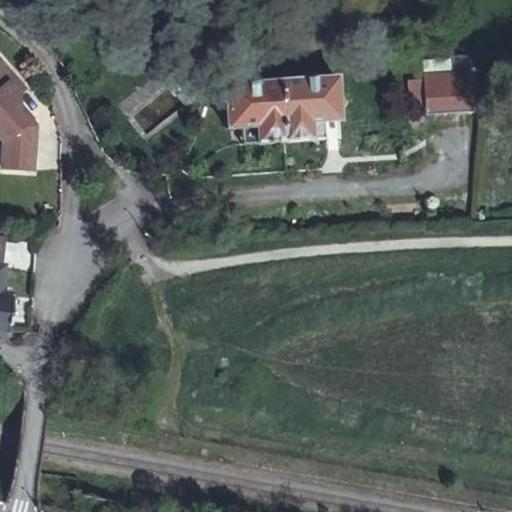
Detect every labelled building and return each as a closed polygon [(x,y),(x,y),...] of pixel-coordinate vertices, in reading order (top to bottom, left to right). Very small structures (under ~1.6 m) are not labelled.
[(467,73),(467,57),(448,58),(449,74),(467,73)] [(22,86),(0,62),(0,137),(2,140),(1,164),(31,166),(33,124),(15,103),(16,92),(22,86)] [(471,112),(469,72),(467,73),(449,74),(421,77),(423,117),(471,112)] [(333,78),(280,82),(283,143),(308,141),(307,122),(324,122),(337,121),(333,78)] [(283,143),(280,82),(223,86),(226,128),(237,127),(256,127),(256,145),(283,143)] [(325,140),(324,122),(307,122),(308,141),(325,140)] [(256,145),(256,127),(237,127),(239,146),(256,145)] [(0,335),(5,336),(11,302),(0,299),(0,267),(4,236),(0,235),(0,335)] [(13,293),(0,290),(0,299),(11,302),(13,293)]
